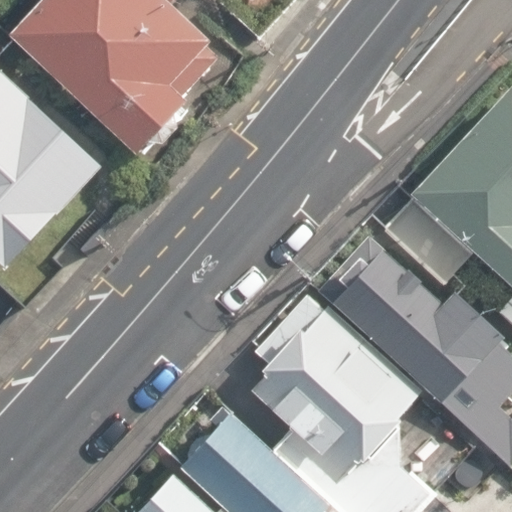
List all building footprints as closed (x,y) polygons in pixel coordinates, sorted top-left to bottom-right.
[(35,0),(3,34),(131,154),(144,140),(157,143),(173,127),(169,113),(178,96),(216,56),(206,41),(167,4),(170,0),(35,0)] [(0,260),(10,270),(107,165),(0,67),(0,260)] [(511,95),(382,231),(444,291),(462,271),(412,223),(426,209),(511,283),(511,95)] [(446,305),(374,239),(322,296),(510,467),(511,464),(511,345),(455,294),(446,305)] [(511,511),(511,507),(414,419),(430,401),(304,286),(250,345),(270,363),(248,388),(296,432),(275,455),(237,421),(189,473),(232,511),(511,511)] [(222,511),(178,472),(141,511),(222,511)]
